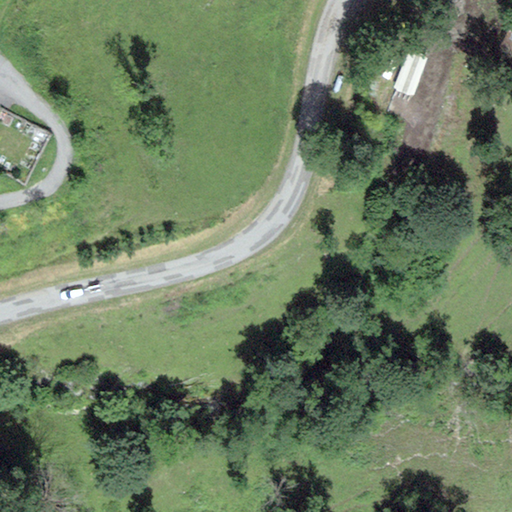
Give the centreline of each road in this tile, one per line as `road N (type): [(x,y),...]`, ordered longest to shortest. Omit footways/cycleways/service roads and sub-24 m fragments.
road 1 (tertiary): [(340,0),(301,163),(260,230),(213,258),(0,312)]
road 2 (unclassified): [(0,198),(42,183),(61,147),(49,112),(0,75)]
